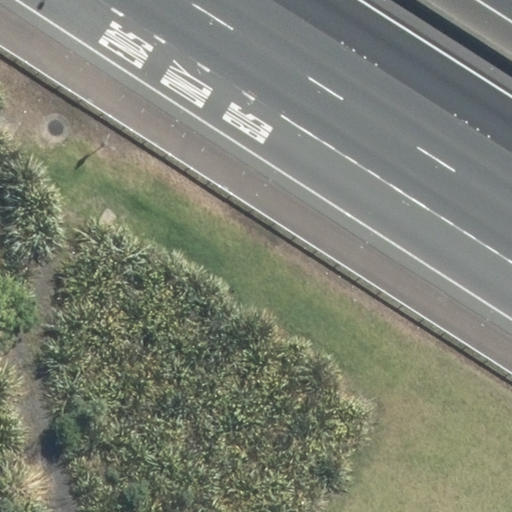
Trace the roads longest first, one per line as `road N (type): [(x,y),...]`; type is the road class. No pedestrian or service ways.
road 1 (track): [(68,511),(34,414),(27,341),(71,221)]
road 2 (motorway): [(511,159),(260,0)]
